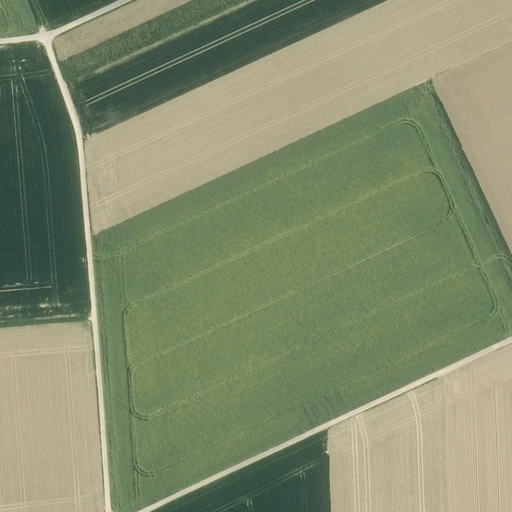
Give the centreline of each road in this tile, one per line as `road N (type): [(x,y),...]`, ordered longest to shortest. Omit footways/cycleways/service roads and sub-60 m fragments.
road 1 (track): [(108,511),(77,131),(44,36)]
road 2 (track): [(511,339),(142,511)]
road 3 (track): [(0,41),(44,36),(123,0)]
